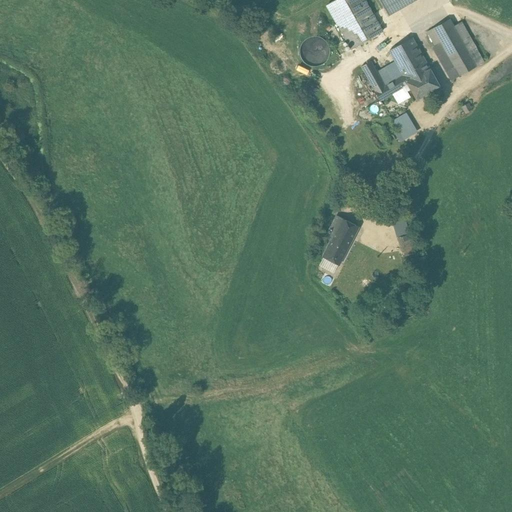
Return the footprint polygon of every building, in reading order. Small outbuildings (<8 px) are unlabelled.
[(382,32),(364,0),(336,0),(327,6),(351,49),(382,32)] [(376,0),(382,14),(413,0),(376,0)] [(484,62),(461,23),(454,26),(450,19),(427,32),(435,46),(441,43),(459,76),(484,62)] [(329,57),(330,52),(329,46),(325,41),(320,38),(315,37),(309,38),(304,41),(301,46),(300,52),(301,58),(304,62),(309,66),(315,67),(321,65),(325,62),(329,57)] [(413,38),(389,51),(399,69),(407,82),(430,69),(413,38)] [(399,69),(381,80),(371,61),(361,67),(375,92),(380,101),(408,85),(407,82),(399,69)] [(430,69),(407,82),(408,85),(417,100),(440,87),(430,69)] [(469,103),(462,107),(466,114),(472,110),(469,103)] [(406,112),(392,119),(398,131),(394,133),(399,142),(417,131),(406,112)] [(358,227),(337,217),(331,229),(352,239),(358,227)] [(352,239),(331,229),(326,238),(331,240),(324,257),(339,265),(352,239)] [(410,234),(398,238),(403,253),(421,248),(420,242),(413,244),(410,234)] [(333,278),(326,284),(333,293),(340,287),(333,278)]
